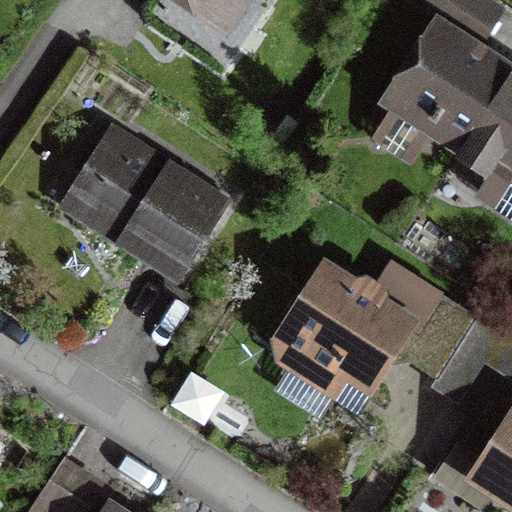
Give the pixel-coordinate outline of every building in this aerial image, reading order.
[(189,0),(231,28),(249,0),(189,0)] [(511,82),(489,68),(472,58),(500,12),(480,0),(431,0),(425,11),(443,23),(394,104),(500,168),(484,195),(511,211),(511,82)] [(226,205),(111,135),(67,207),(182,277),(226,205)] [(364,292),(326,270),(281,347),(372,400),(431,299),(378,269),(364,292)] [(510,498),(511,499),(511,422),(486,465),(504,475),(510,498)] [(47,486),(30,511),(82,511),(84,509),(47,486)] [(139,511),(112,495),(100,511),(139,511)]
